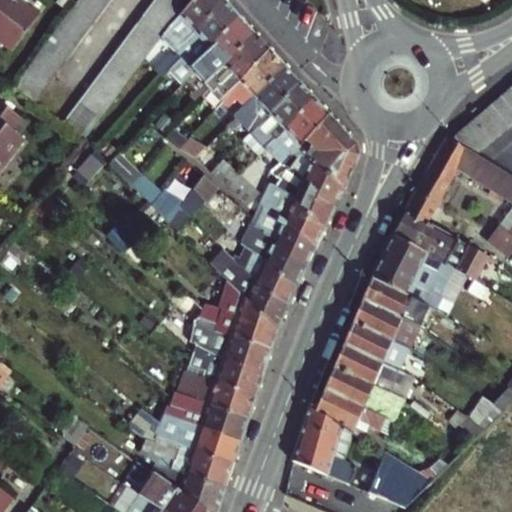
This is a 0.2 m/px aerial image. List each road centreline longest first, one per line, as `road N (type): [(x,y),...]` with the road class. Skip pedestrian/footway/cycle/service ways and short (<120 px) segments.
road 1 (tertiary): [(245,511),(353,243)]
road 2 (tertiary): [(353,243),(430,115)]
road 3 (tertiary): [(371,115),(375,169),(353,243)]
